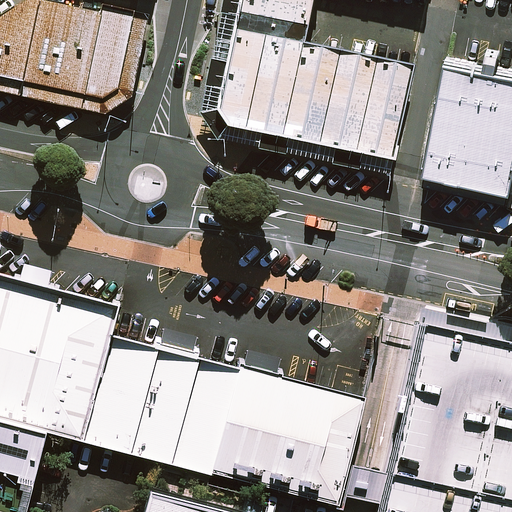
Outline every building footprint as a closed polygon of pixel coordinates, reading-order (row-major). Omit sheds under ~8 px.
[(0,74),(99,99),(116,88),(133,13),(102,6),(100,14),(36,0),(27,0),(0,18),(0,74)] [(238,0),(216,111),(226,127),(390,159),(411,66),(302,44),(310,0),(238,0)] [(511,182),(511,69),(448,56),(425,170),(511,188),(511,182)] [(0,418),(48,432),(339,506),(365,400),(112,337),(119,308),(0,277),(0,418)] [(380,511),(511,511),(511,349),(420,329),(380,511)] [(48,432),(0,418),(0,511),(26,511),(33,489),(48,432)] [(224,511),(150,492),(144,511),(224,511)]
